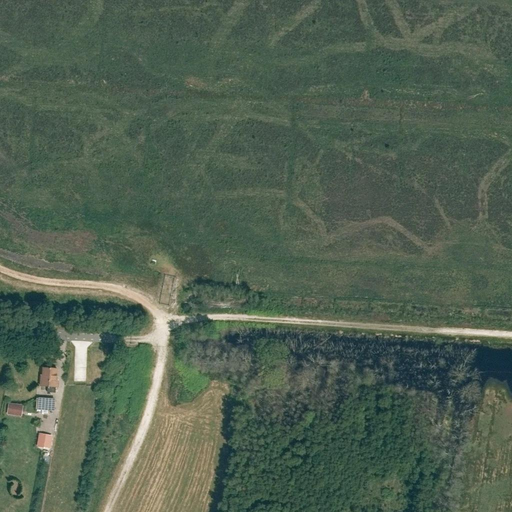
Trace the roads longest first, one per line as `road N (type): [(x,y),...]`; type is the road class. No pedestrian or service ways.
road 1 (track): [(511,333),(217,317),(164,329)]
road 2 (track): [(164,329),(142,426),(109,511)]
road 3 (track): [(0,270),(117,290),(150,305),(164,329)]
road 4 (residential): [(164,329),(131,338),(0,332)]
